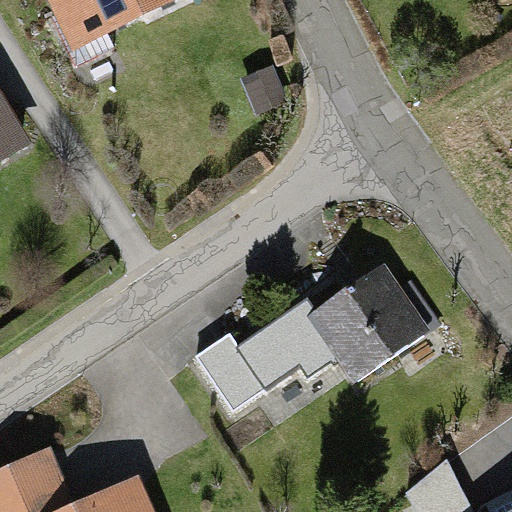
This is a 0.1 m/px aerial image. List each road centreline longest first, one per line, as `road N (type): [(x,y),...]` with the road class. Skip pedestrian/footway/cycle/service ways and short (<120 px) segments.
road 1 (residential): [(0,380),(386,113)]
road 2 (residential): [(511,293),(386,113)]
road 3 (residential): [(386,113),(321,0)]
